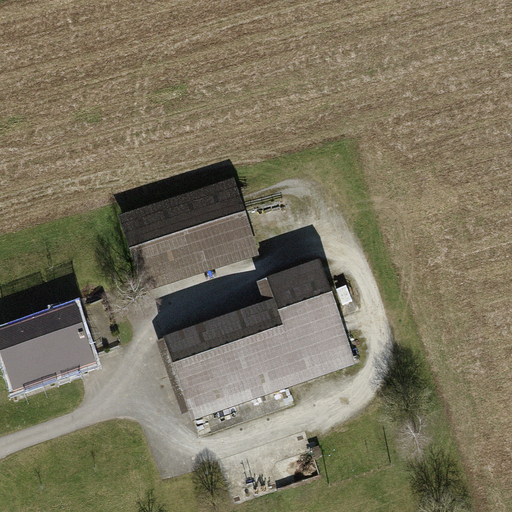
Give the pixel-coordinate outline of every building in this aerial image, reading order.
[(232,187),(116,221),(139,298),(255,263),(232,187)] [(161,342),(188,422),(353,366),(319,266),(258,286),(264,307),(161,342)] [(349,300),(350,295),(349,291),(346,287),(341,286),(337,286),(333,289),(331,293),(331,298),(333,302),(337,304),(342,305),(346,303),(349,300)] [(67,306),(27,321),(47,377),(88,363),(67,306)] [(27,321),(0,330),(0,372),(7,391),(47,377),(27,321)]
